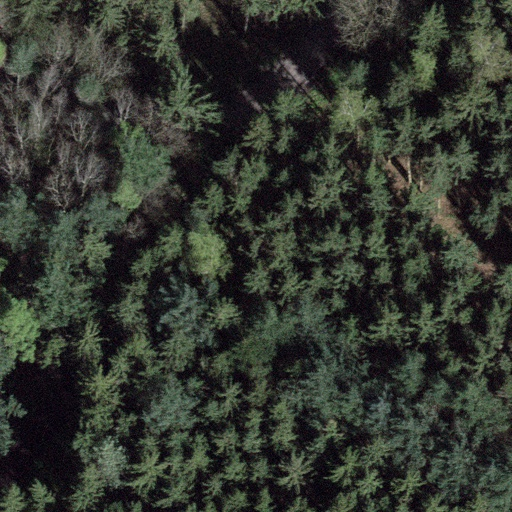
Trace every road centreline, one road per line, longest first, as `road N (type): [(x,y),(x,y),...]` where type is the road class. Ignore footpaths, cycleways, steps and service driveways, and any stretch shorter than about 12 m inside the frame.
road 1 (track): [(0,479),(254,162)]
road 2 (track): [(254,162),(132,120),(0,59)]
road 3 (track): [(254,162),(362,0)]
